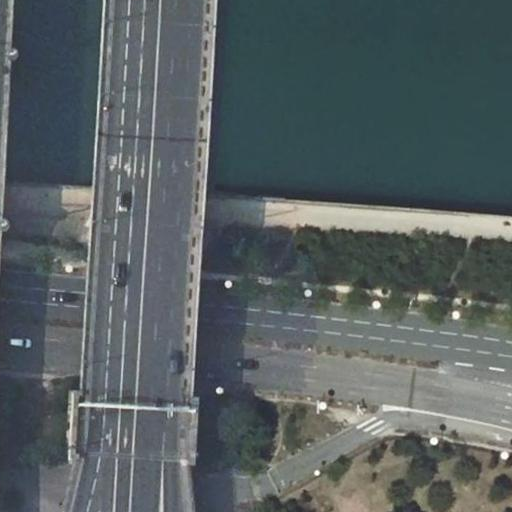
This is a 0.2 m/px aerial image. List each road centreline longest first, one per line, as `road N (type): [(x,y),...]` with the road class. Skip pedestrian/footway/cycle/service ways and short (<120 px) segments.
road 1 (primary): [(0,344),(239,365),(445,391),(511,408)]
road 2 (primary): [(511,350),(0,293)]
road 3 (primary): [(133,0),(111,429)]
road 4 (primary): [(158,429),(179,0)]
